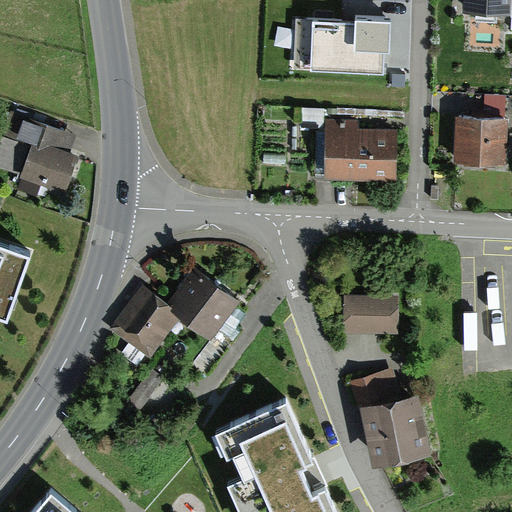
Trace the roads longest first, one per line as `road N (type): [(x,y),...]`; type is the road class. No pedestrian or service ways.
road 1 (residential): [(280,215),(291,279),(386,511)]
road 2 (tertiary): [(0,457),(43,400),(85,319),(118,207)]
road 3 (residential): [(511,232),(280,215)]
road 4 (tertiary): [(118,207),(122,143),(105,0)]
road 5 (residential): [(280,215),(118,207)]
